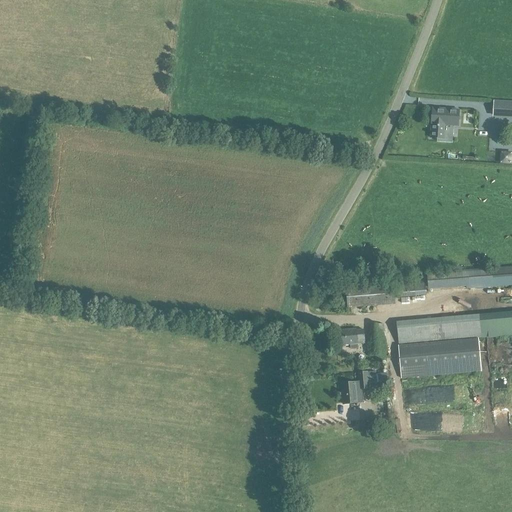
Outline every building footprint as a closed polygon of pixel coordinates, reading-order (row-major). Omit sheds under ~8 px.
[(511,103),(494,102),(494,114),(511,115),(511,103)] [(432,109),(432,116),(431,124),(432,125),(431,138),(437,138),(437,139),(445,140),(446,126),(447,126),(447,125),(458,126),(459,111),(432,109)] [(428,293),(511,286),(511,267),(427,274),(428,293)] [(415,297),(415,287),(414,282),(346,288),(348,309),(395,305),(395,299),(415,297)] [(422,343),(420,321),(397,323),(399,345),(422,343)] [(367,326),(370,354),(386,353),(383,324),(367,326)] [(357,348),(357,345),(364,344),(363,330),(357,331),(357,329),(341,331),(342,346),(351,345),(351,349),(357,348)] [(402,379),(482,372),(479,339),(399,346),(402,379)] [(358,383),(356,383),(342,384),(343,404),(358,403),(357,390),(369,389),(368,372),(358,373),(358,383)]
